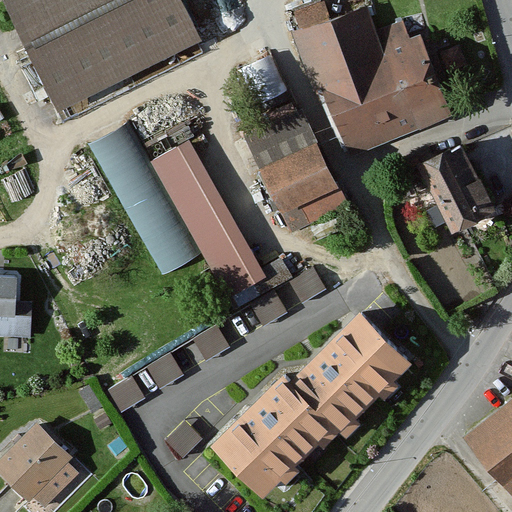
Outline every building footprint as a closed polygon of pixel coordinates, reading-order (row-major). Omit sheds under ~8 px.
[(189,0),(12,0),(62,106),(208,38),(189,0)] [(371,5),(299,32),(324,99),(334,95),(355,151),(463,111),(435,37),(390,54),(371,5)] [(273,46),(241,59),(258,97),(290,83),(273,46)] [(309,107),(250,135),(297,233),(356,205),(309,107)] [(195,138),(155,160),(232,296),(272,273),(195,138)] [(504,205),(469,138),(427,160),(463,227),(504,205)] [(293,273),(305,295),(328,281),(316,260),(293,273)] [(24,276),(0,274),(0,335),(36,337),(36,313),(23,313),(24,276)] [(290,275),(254,299),(267,319),(304,295),(290,275)] [(411,357),(359,303),(289,372),(283,366),(210,438),(262,491),(281,474),(285,478),(300,463),(294,457),(319,434),(323,439),(339,424),(347,432),(362,417),(356,412),(379,389),(384,393),(399,379),(394,374),(411,357)] [(195,332),(207,353),(241,335),(230,313),(195,332)] [(187,340),(150,357),(160,378),(197,360),(187,340)] [(137,365),(110,384),(124,404),(151,386),(137,365)] [(511,403),(475,431),(511,482),(511,403)] [(184,450),(204,433),(188,414),(168,430),(184,450)] [(78,458),(41,422),(0,463),(0,466),(35,501),(78,458)]
